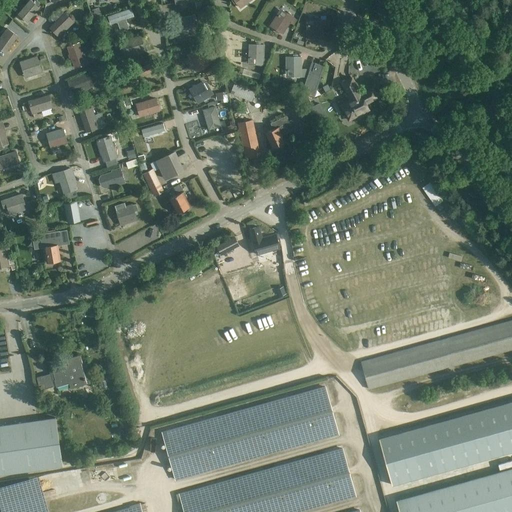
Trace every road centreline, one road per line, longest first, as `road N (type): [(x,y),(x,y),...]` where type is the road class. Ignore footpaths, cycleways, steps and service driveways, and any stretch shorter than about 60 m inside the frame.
road 1 (unclassified): [(0,308),(72,297),(119,277),(415,117)]
road 2 (unclassified): [(511,220),(434,126),(415,117)]
road 3 (unclassified): [(415,117),(383,0)]
